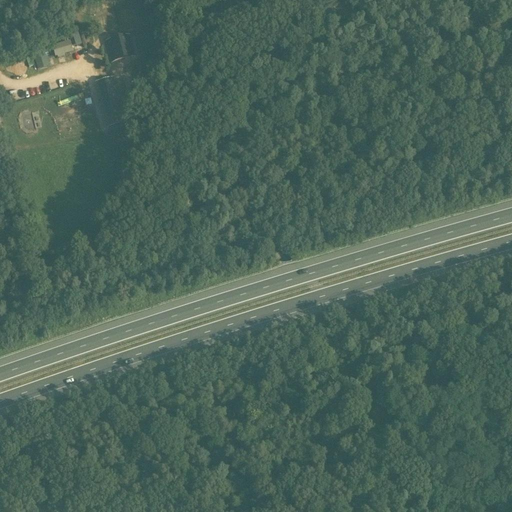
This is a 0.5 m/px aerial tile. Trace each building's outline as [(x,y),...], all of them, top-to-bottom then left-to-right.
[(71,37),(75,49),(81,47),(77,35),(71,37)] [(129,36),(106,42),(111,63),(135,57),(129,36)] [(49,45),(52,57),(71,53),(68,41),(49,45)] [(30,51),(34,69),(46,67),(43,48),(30,51)] [(96,83),(108,128),(123,124),(112,79),(96,83)] [(371,453),(369,465),(386,468),(388,456),(371,453)]
